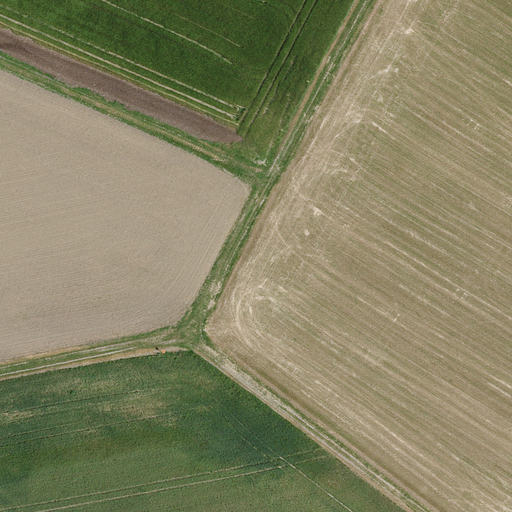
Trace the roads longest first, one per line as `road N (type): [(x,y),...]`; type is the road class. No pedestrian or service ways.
road 1 (track): [(0,59),(272,175)]
road 2 (track): [(191,339),(420,511)]
road 3 (track): [(272,175),(366,0)]
road 4 (track): [(0,370),(191,339)]
road 5 (track): [(191,339),(272,175)]
